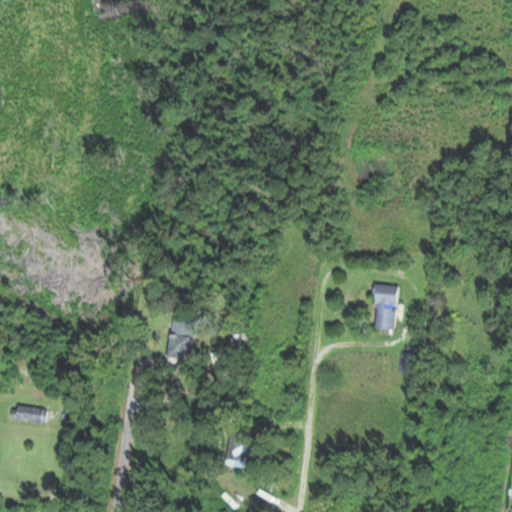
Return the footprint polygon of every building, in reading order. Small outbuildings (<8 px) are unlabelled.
[(374,330),(397,330),(397,285),(374,285),(374,330)] [(189,334),(168,334),(168,359),(189,359),(189,334)] [(411,372),(411,353),(401,353),(401,372),(411,372)] [(47,408),(12,405),(11,419),(46,423),(47,408)] [(238,438),(223,442),(230,468),(245,464),(238,438)]
